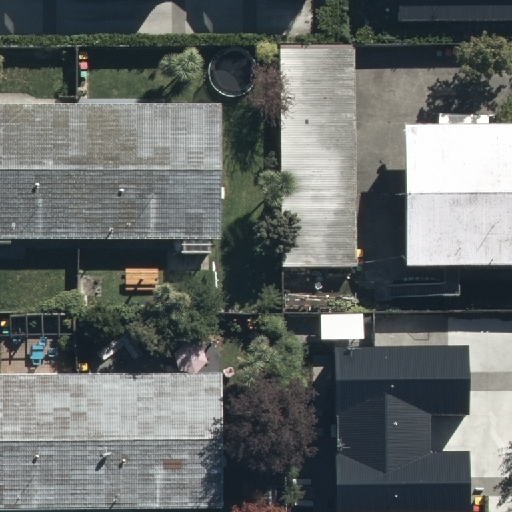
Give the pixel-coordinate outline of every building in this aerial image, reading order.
[(511,0),(395,0),(396,20),(511,17),(511,0)] [(351,46),(276,47),(278,269),(353,269),(351,46)] [(217,103),(0,102),(0,243),(217,243),(217,103)] [(511,124),(397,125),(398,270),(511,269),(511,124)] [(466,347),(334,348),(336,511),(469,511),(468,453),(429,453),(428,413),(467,412),(466,347)] [(0,508),(220,507),(219,370),(0,371),(0,508)]
